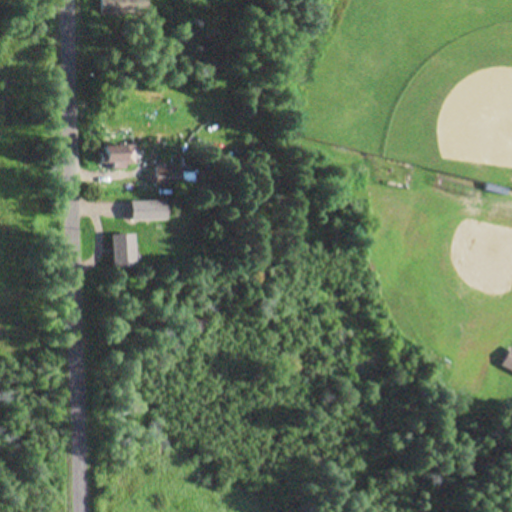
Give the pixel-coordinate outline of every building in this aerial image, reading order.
[(99,0),(100,16),(140,15),(139,0),(146,0),(99,0)] [(134,165),(134,145),(103,145),(103,165),(134,165)] [(181,166),(154,166),(154,187),(181,187),(181,166)] [(152,217),(152,201),(134,201),(134,217),(152,217)] [(135,233),(112,234),(112,268),(136,267),(135,233)] [(511,347),(510,347),(500,365),(511,372),(511,347)]
